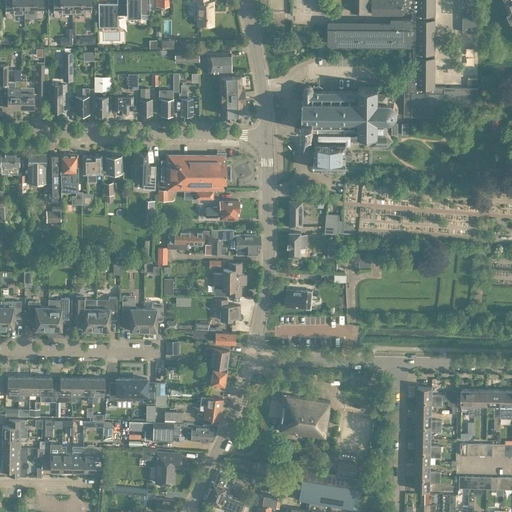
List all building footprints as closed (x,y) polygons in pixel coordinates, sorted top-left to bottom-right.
[(3,0),(4,17),(11,17),(12,12),(23,12),(23,0),(3,0)] [(23,0),(23,12),(23,16),(35,16),(42,16),(41,0),(23,0)] [(51,0),(52,16),(59,16),(60,11),(71,11),(71,0),(51,0)] [(90,16),(89,0),(71,0),(71,11),(81,11),(83,16),(90,16)] [(96,0),(96,23),(115,23),(115,11),(124,11),(124,13),(138,13),(138,11),(147,10),(147,0),(96,0)] [(191,0),(192,0),(196,0),(196,24),(212,24),(211,0),(191,0)] [(412,17),(391,17),(391,22),(328,21),(327,42),(412,42),(412,73),(403,73),(403,115),(427,115),(443,115),(444,105),(477,105),(477,85),(477,78),(467,78),(467,86),(434,86),(434,0),(349,0),(350,10),(367,10),(367,8),(371,8),(371,13),(401,13),(401,11),(412,11),(412,17)] [(462,0),(462,30),(477,30),(476,0),(462,0)] [(65,37),(60,37),(60,44),(72,44),(72,27),(66,27),(65,37)] [(9,43),(9,35),(0,35),(0,43),(9,43)] [(197,50),(173,50),(173,60),(197,60),(197,50)] [(92,51),(83,52),(83,60),(93,59),(92,51)] [(229,51),(206,51),(206,70),(229,70),(229,51)] [(72,57),(61,57),(62,79),(72,79),(72,57)] [(137,87),(137,72),(127,72),(127,87),(137,87)] [(239,74),(219,75),(219,94),(243,93),(243,86),(240,86),(239,74)] [(109,76),(94,76),(94,89),(109,90),(109,76)] [(6,90),(6,106),(19,106),(19,79),(14,79),(14,90),(6,90)] [(25,79),(19,79),(19,106),(32,107),(32,90),(25,90),(25,79)] [(49,108),(61,108),(61,102),(65,102),(65,82),(58,82),(49,82),(49,91),(49,108)] [(179,83),(180,112),(191,112),(191,96),(186,96),(186,83),(179,83)] [(301,90),(301,91),(302,92),(302,99),(301,99),(301,100),(302,100),(302,104),(301,104),(301,113),(302,113),(302,117),(301,117),(301,128),(307,129),(313,129),(313,135),(350,136),(372,136),(372,143),(386,143),(392,138),(391,137),(387,133),(387,121),(388,121),(389,120),(391,120),(392,120),(394,119),(395,118),(396,117),(397,116),(397,113),(398,110),(397,108),(397,107),(396,105),(395,104),(393,102),(392,101),(392,92),(390,92),(390,87),(380,87),(379,87),(379,86),(378,86),(378,85),(376,85),(376,86),(360,86),(360,84),(358,84),(358,85),(357,85),(357,87),(358,87),(358,90),(323,90),(317,90),(313,90),(312,89),(312,87),(312,86),(311,85),(310,84),(309,84),(307,84),(305,84),(303,85),(302,86),(302,88),(301,90)] [(74,111),(87,111),(88,86),(82,86),(82,94),(74,94),(74,111)] [(139,86),(139,112),(150,112),(150,97),(148,97),(148,86),(139,86)] [(114,88),(113,109),(118,109),(118,111),(127,111),(127,103),(131,103),(131,94),(119,94),(119,88),(114,88)] [(171,88),(157,88),(157,97),(160,97),(160,112),(172,112),(171,92),(171,88)] [(220,113),(241,112),(240,100),(243,100),(243,93),(219,94),(220,113)] [(94,94),(94,112),(106,112),(106,94),(94,94)] [(350,136),(313,135),(313,141),(315,141),(315,150),(314,150),(313,161),(313,166),(345,166),(345,165),(345,156),(345,142),(350,142),(350,136)] [(0,173),(6,173),(6,172),(17,172),(17,171),(17,164),(18,151),(0,151),(0,170),(0,173)] [(27,151),(27,183),(34,183),(37,183),(37,180),(44,180),(45,152),(27,151)] [(133,164),(131,164),(131,175),(133,176),(133,179),(143,179),(142,187),(154,187),(155,164),(146,163),(146,151),(133,151),(133,164)] [(68,188),(76,188),(76,153),(75,153),(75,152),(60,152),(60,153),(59,153),(60,194),(64,194),(64,193),(63,188),(68,188)] [(49,153),(49,193),(58,193),(57,153),(49,153)] [(181,187),(181,153),(166,153),(165,157),(160,157),(160,177),(165,177),(165,186),(166,186),(172,186),(181,187)] [(222,160),(222,153),(181,153),(181,187),(222,187),(222,180),(224,180),(224,160),(222,160)] [(82,172),(86,172),(86,180),(95,180),(95,172),(101,172),(100,154),(82,154),(82,172)] [(104,154),(105,171),(121,170),(120,154),(104,154)] [(17,194),(25,194),(25,173),(17,173),(17,194)] [(104,193),(112,193),(112,181),(103,182),(104,193)] [(158,188),(158,198),(166,199),(166,188),(158,188)] [(194,197),(212,197),(212,189),(194,189),(194,197)] [(70,202),(78,202),(81,202),(82,191),(81,191),(81,190),(75,190),(74,194),(71,194),(70,202)] [(82,191),(81,202),(91,203),(92,192),(82,191)] [(237,208),(237,199),(219,199),(219,208),(214,208),(214,206),(207,206),(201,206),(201,215),(207,215),(207,213),(214,213),(214,212),(219,212),(219,216),(236,216),(236,208),(237,208)] [(289,199),(289,225),(303,225),(303,220),(302,220),(302,204),(303,204),(303,199),(289,199)] [(56,223),(60,223),(59,209),(50,209),(45,209),(45,221),(56,221),(56,223)] [(235,246),(235,253),(256,253),(258,252),(258,247),(258,233),(232,233),(232,227),(217,227),(217,228),(210,228),(210,237),(217,237),(217,238),(229,238),(229,246),(235,246)] [(169,229),(168,229),(168,230),(167,231),(167,234),(168,236),(168,240),(166,240),(166,245),(156,245),(156,261),(167,261),(167,247),(186,247),(186,245),(186,242),(202,242),(202,237),(208,237),(208,229),(202,228),(202,230),(169,229)] [(289,230),(288,254),(300,254),(300,245),(306,245),(306,233),(301,233),(301,230),(289,230)] [(211,239),(211,253),(220,253),(220,239),(211,239)] [(369,257),(358,258),(358,266),(370,265),(369,257)] [(213,272),(213,277),(244,278),(244,275),(239,275),(240,262),(228,261),(228,267),(222,267),(222,272),(213,272)] [(244,281),(244,278),(213,277),(212,283),(214,283),(214,293),(220,293),(224,293),(228,294),(239,294),(239,281),(244,281)] [(312,289),(287,288),(286,304),(311,306),(312,289)] [(91,329),(91,328),(95,328),(95,298),(83,297),(83,294),(75,294),(75,318),(82,318),(82,328),(84,328),(84,329),(91,329)] [(142,329),(142,328),(142,307),(135,307),(133,301),(133,294),(121,294),(121,315),(129,315),(129,329),(131,329),(131,330),(138,330),(138,329),(142,329)] [(47,302),(47,305),(47,327),(51,327),(51,329),(58,329),(58,328),(60,328),(60,314),(67,314),(67,300),(67,296),(60,296),(60,298),(47,298),(47,302)] [(108,299),(95,299),(95,328),(99,328),(99,330),(106,330),(106,328),(108,328),(108,314),(115,315),(115,296),(108,296),(108,299)] [(213,297),(213,307),(219,307),(219,318),(231,318),(231,316),(239,316),(239,303),(226,303),(226,297),(213,297)] [(0,326),(3,327),(3,328),(10,328),(10,327),(12,327),(12,313),(19,313),(19,300),(8,300),(0,299),(0,326)] [(36,329),(43,329),(43,327),(47,327),(47,305),(39,305),(38,300),(27,300),(27,313),(34,313),(34,327),(36,327),(36,329)] [(142,307),(142,328),(142,329),(146,329),(146,330),(153,330),(153,329),(155,329),(155,315),(161,315),(162,302),(152,302),(150,307),(142,307)] [(234,342),(234,331),(192,328),(192,335),(214,337),(213,341),(234,342)] [(209,364),(225,367),(228,349),(215,347),(215,346),(205,344),(203,352),(210,352),(209,364)] [(211,371),(209,383),(223,385),(225,367),(209,364),(208,371),(211,371)] [(13,393),(13,399),(18,399),(18,375),(7,375),(6,393),(13,393)] [(29,375),(18,375),(18,399),(22,399),(22,393),(28,393),(29,375)] [(35,400),(39,400),(39,375),(29,375),(28,393),(35,393),(35,400)] [(39,400),(54,400),(55,382),(51,382),(51,375),(39,375),(39,400)] [(70,376),(59,376),(59,382),(55,382),(54,400),(70,400),(70,376)] [(81,394),(81,377),(81,376),(70,376),(70,400),(74,400),(74,394),(81,394)] [(81,376),(81,377),(81,394),(87,394),(87,400),(91,400),(92,376),(81,376)] [(103,376),(92,376),(91,400),(96,401),(96,394),(103,394),(103,376)] [(115,384),(108,384),(108,398),(130,398),(130,377),(115,376),(115,384)] [(152,399),(153,384),(146,384),(146,377),(130,377),(130,398),(152,399)] [(417,386),(416,398),(441,399),(441,394),(441,393),(431,393),(431,386),(417,386)] [(467,407),(467,415),(473,415),(473,388),(460,387),(460,403),(460,407),(467,407)] [(473,388),(473,415),(478,415),(479,403),(486,403),(486,388),(473,388)] [(499,388),(486,388),(486,403),(486,408),(493,408),(493,415),(499,415),(499,403),(499,388)] [(505,416),(511,416),(511,389),(499,388),(499,403),(506,404),(505,416)] [(162,404),(162,393),(154,393),(154,404),(162,404)] [(200,393),(198,403),(220,406),(221,396),(200,393)] [(296,433),(296,432),(324,436),(328,410),(327,410),(328,399),(283,393),(278,430),(294,432),(294,433),(296,433)] [(441,399),(416,398),(416,411),(431,411),(431,404),(441,404),(441,399)] [(198,408),(197,408),(196,414),(202,415),(218,417),(220,406),(198,403),(198,408)] [(164,409),(163,419),(181,420),(182,410),(164,409)] [(430,419),(431,411),(416,411),(416,424),(441,424),(441,419),(430,419)] [(2,424),(1,435),(26,435),(26,431),(20,431),(20,425),(24,425),(24,418),(8,418),(8,424),(2,424)] [(103,419),(103,433),(111,433),(112,419),(103,419)] [(185,434),(185,438),(211,439),(217,423),(205,423),(202,422),(202,424),(192,424),(192,422),(186,421),(152,420),(147,420),(147,437),(151,437),(151,438),(152,438),(152,443),(170,443),(170,439),(172,439),(172,433),(178,433),(178,434),(185,434)] [(440,430),(441,424),(416,424),(416,437),(430,437),(430,430),(440,430)] [(1,435),(1,446),(19,446),(19,440),(26,440),(26,435),(1,435)] [(416,437),(415,449),(440,450),(440,444),(430,444),(430,437),(416,437)] [(56,469),(60,469),(61,444),(61,443),(58,443),(58,444),(56,444),(49,444),(49,451),(49,469),(50,469),(51,471),(55,471),(56,469)] [(82,445),(82,469),(93,469),(93,465),(99,465),(100,445),(93,445),(93,443),(91,443),(88,443),(86,443),(86,445),(82,445)] [(65,445),(61,444),(60,469),(71,469),(71,451),(65,451),(65,445)] [(71,445),(71,451),(71,469),(82,469),(82,445),(71,445)] [(1,457),(26,457),(26,452),(19,452),(19,446),(1,446),(1,457)] [(141,458),(155,459),(154,465),(155,465),(154,481),(173,482),(173,471),(171,471),(172,464),(179,465),(180,452),(156,450),(157,447),(142,446),(141,458)] [(440,455),(440,450),(415,449),(415,462),(430,462),(430,455),(440,455)] [(27,461),(26,460),(26,457),(1,457),(1,468),(7,468),(7,474),(25,474),(26,466),(27,465),(27,461)] [(248,459),(247,465),(246,468),(254,469),(256,460),(248,459)] [(334,461),(333,464),(332,471),(350,474),(352,464),(334,461)] [(260,462),(259,471),(275,474),(277,465),(260,462)] [(415,462),(415,475),(440,476),(440,470),(430,470),(430,462),(415,462)] [(320,480),(326,481),(328,472),(302,468),(297,498),(306,499),(316,501),(320,480)] [(225,482),(228,474),(218,470),(214,481),(211,479),(203,499),(219,505),(226,508),(235,511),(239,511),(245,499),(226,492),(229,484),(225,482)] [(326,481),(366,488),(367,479),(328,472),(326,481)] [(440,482),(440,476),(415,475),(415,489),(429,489),(429,481),(440,482)] [(366,488),(326,481),(320,480),(316,501),(321,502),(356,508),(359,492),(353,491),(354,488),(366,490),(366,488)] [(128,490),(128,492),(146,493),(144,508),(155,509),(171,510),(172,498),(164,497),(154,496),(154,491),(146,490),(146,487),(145,487),(114,485),(114,489),(128,490)] [(268,511),(270,503),(277,504),(279,495),(272,494),(272,495),(260,493),(253,492),(254,492),(252,491),(248,511),(268,511)] [(306,509),(305,509),(304,511),(324,511),(321,511),(320,511),(321,502),(316,501),(306,499),(305,505),(307,505),(306,509)] [(435,503),(429,503),(429,511),(441,511),(442,511),(435,511),(435,503)] [(442,511),(441,511),(454,511),(455,511),(455,504),(449,503),(449,511),(442,511)]
